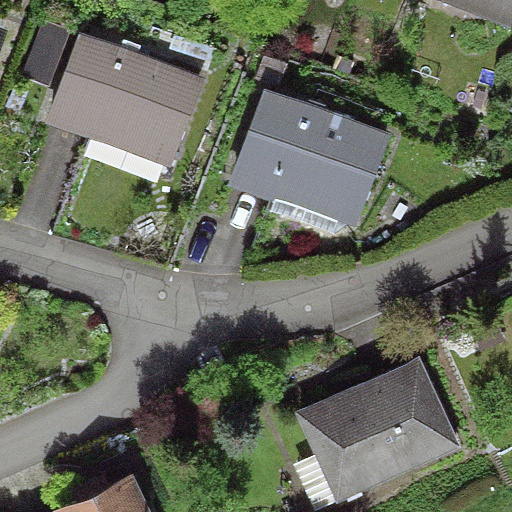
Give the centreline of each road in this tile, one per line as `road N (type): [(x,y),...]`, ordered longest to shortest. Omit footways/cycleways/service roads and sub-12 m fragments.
road 1 (residential): [(0,460),(127,399),(256,314)]
road 2 (residential): [(256,314),(365,301),(511,243)]
road 3 (residential): [(0,252),(105,288),(256,314)]
